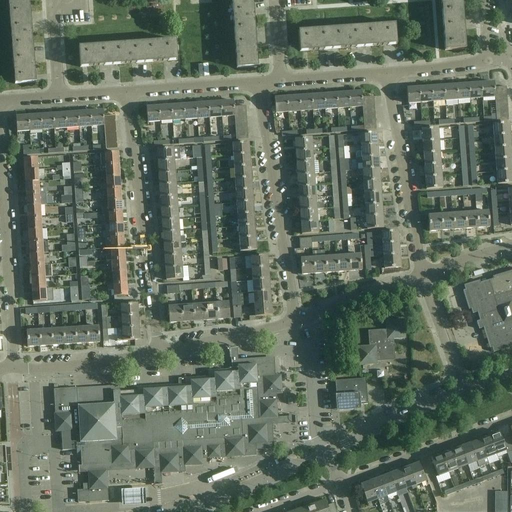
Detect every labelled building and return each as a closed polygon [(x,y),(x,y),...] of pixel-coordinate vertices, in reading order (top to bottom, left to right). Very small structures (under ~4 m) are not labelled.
[(441,3),(442,19),(463,17),(462,1),(441,3)] [(8,5),(9,20),(30,19),(28,3),(8,5)] [(231,4),(232,20),(253,19),(252,3),(231,4)] [(442,19),(443,35),(464,33),(463,17),(442,19)] [(9,20),(10,36),(31,35),(30,19),(9,20)] [(232,20),(233,36),(254,35),(253,19),(232,20)] [(395,25),(378,26),(379,47),(396,45),(395,25)] [(378,26),(362,27),(364,48),(379,47),(378,26)] [(362,27),(346,28),(348,49),(364,48),(362,27)] [(346,28),(330,29),(332,50),(348,49),(346,28)] [(330,29),(315,30),(316,51),(332,50),(330,29)] [(300,52),(316,51),(315,30),(298,31),(300,52)] [(465,49),(464,33),(443,35),(445,51),(465,49)] [(10,36),(11,52),(32,50),(31,35),(10,36)] [(233,36),(234,52),(255,51),(254,35),(233,36)] [(175,40),(159,41),(160,62),(176,61),(175,40)] [(159,41),(143,43),(144,63),(160,62),(159,41)] [(143,43),(127,44),(128,64),(144,63),(143,43)] [(127,44),(111,45),(112,65),(128,64),(127,44)] [(111,45),(95,46),(96,66),(112,65),(111,45)] [(80,68),(96,66),(95,46),(78,47),(80,68)] [(11,52),(13,68),(33,66),(32,50),(11,52)] [(256,67),(255,51),(234,52),(236,69),(256,67)] [(35,83),(33,66),(13,68),(14,84),(35,83)] [(493,83),(481,84),(482,99),(494,98),(494,94),(494,88),(493,83)] [(481,84),(468,85),(469,100),(482,99),(481,84)] [(456,85),(444,86),(445,102),(457,101),(456,85)] [(468,85),(456,85),(457,101),(469,100),(468,85)] [(444,86),(432,87),(433,103),(445,102),(444,86)] [(432,87),(419,88),(420,103),(433,103),(432,87)] [(408,104),(420,103),(419,88),(406,89),(408,104)] [(361,92),(348,93),(349,108),(362,108),(362,104),(361,98),(361,92)] [(348,93),(336,94),(337,109),(349,108),(348,93)] [(336,94),(324,95),(325,110),(337,109),(336,94)] [(324,95),(311,96),(312,111),(325,110),(324,95)] [(311,96),(299,97),(300,112),(312,111),(311,96)] [(299,97),(287,98),(288,113),(300,112),(299,97)] [(275,114),(288,113),(287,98),(274,98),(275,114)] [(233,101),(220,102),(221,117),(234,116),(234,113),(234,107),(233,101)] [(220,102),(208,103),(209,118),(221,117),(220,102)] [(208,103),(196,104),(197,119),(209,118),(208,103)] [(196,104),(183,105),(184,120),(197,119),(196,104)] [(171,105),(159,106),(160,121),(172,121),(171,105)] [(183,105),(171,105),(172,121),(184,120),(183,105)] [(147,122),(160,121),(159,106),(146,107),(147,116),(147,120),(147,122)] [(103,111),(90,112),(91,127),(104,126),(103,122),(103,117),(103,111)] [(77,112),(65,113),(66,129),(78,128),(77,112)] [(90,112),(77,112),(78,128),(91,127),(90,112)] [(65,113),(53,114),(54,129),(66,129),(65,113)] [(53,114),(40,115),(42,130),(54,129),(53,114)] [(40,115),(28,116),(29,131),(42,130),(40,115)] [(16,132),(29,131),(28,116),(15,117),(16,132)] [(493,125),(494,137),(509,136),(508,124),(493,125)] [(472,126),(467,127),(468,139),(473,139),(477,138),(477,132),(473,133),(472,126)] [(421,130),(422,142),(438,141),(437,129),(421,130)] [(360,135),(360,147),(377,145),(376,134),(360,135)] [(494,137),(494,149),(510,148),(509,136),(494,137)] [(295,140),(295,151),(312,150),(317,150),(317,144),(312,145),(311,139),(295,140)] [(422,142),(423,154),(439,153),(438,141),(422,142)] [(232,144),(233,156),(249,155),(248,143),(232,144)] [(355,159),(361,159),(378,158),(377,145),(360,147),(361,152),(356,152),(355,153),(355,159)] [(200,146),(192,147),(193,159),(196,159),(201,159),(200,146)] [(158,162),(174,161),(179,160),(178,148),(173,148),(157,149),(158,162)] [(494,149),(495,161),(511,160),(510,148),(494,149)] [(295,151),(296,163),(313,162),(312,150),(295,151)] [(101,166),(105,165),(119,164),(118,152),(100,153),(101,166)] [(423,154),(424,166),(440,164),(439,153),(423,154)] [(233,156),(234,168),(250,166),(249,155),(233,156)] [(23,159),(24,171),(38,170),(37,158),(23,159)] [(362,164),(362,170),(379,169),(378,158),(361,159),(355,159),(356,164),(362,164)] [(495,161),(496,172),(511,171),(511,160),(495,161)] [(158,162),(158,174),(175,172),(174,161),(158,162)] [(297,175),(314,174),(318,173),(317,162),(313,162),(296,163),(297,175)] [(105,165),(106,177),(119,176),(119,164),(105,165)] [(424,166),(425,177),(441,176),(440,164),(424,166)] [(234,168),(235,179),(251,178),(250,166),(234,168)] [(70,168),(62,168),(59,169),(59,171),(62,170),(63,178),(70,177),(70,168)] [(362,176),(363,182),(380,181),(379,169),(362,170),(356,171),(357,176),(362,176)] [(24,171),(25,183),(38,182),(38,176),(43,176),(43,170),(38,170),(24,171)] [(511,183),(511,174),(511,171),(496,172),(497,185),(511,183)] [(158,174),(159,186),(176,185),(175,172),(158,174)] [(297,175),(298,187),(314,186),(314,174),(297,175)] [(100,190),(107,190),(120,189),(119,176),(106,177),(107,185),(100,185),(100,190)] [(442,188),(441,176),(425,177),(426,190),(442,188)] [(235,179),(236,191),(252,189),(251,178),(235,179)] [(363,182),(364,195),(381,193),(380,181),(363,182)] [(25,183),(26,195),(39,194),(42,194),(47,193),(46,188),(39,189),(38,182),(25,183)] [(159,186),(160,198),(177,197),(176,185),(159,186)] [(298,187),(299,199),(315,198),(314,186),(298,187)] [(107,190),(108,201),(121,201),(120,189),(107,190)] [(236,191),(237,202),(253,201),(252,189),(236,191)] [(82,191),(75,192),(75,203),(83,203),(82,191)] [(364,195),(365,206),(381,205),(381,193),(364,195)] [(42,194),(39,194),(26,195),(26,207),(40,206),(40,199),(43,199),(42,194)] [(160,198),(161,209),(177,208),(177,197),(160,198)] [(299,199),(300,211),(316,210),(315,198),(299,199)] [(102,214),(109,213),(122,213),(121,201),(108,201),(108,208),(101,208),(102,214)] [(237,202),(237,214),(253,212),(253,201),(237,202)] [(365,206),(365,218),(382,217),(381,205),(365,206)] [(26,207),(27,219),(41,218),(40,206),(26,207)] [(161,209),(162,221),(178,220),(177,208),(161,209)] [(300,211),(300,223),(317,222),(316,210),(300,211)] [(237,214),(238,225),(254,224),(253,212),(237,214)] [(488,212),(475,213),(477,229),(489,228),(488,212)] [(109,213),(109,225),(123,224),(122,213),(109,213)] [(475,213),(464,214),(465,229),(477,229),(475,213)] [(452,214),(440,215),(441,231),(453,230),(452,214)] [(464,214),(452,214),(453,230),(465,229),(464,214)] [(429,232),(441,231),(440,215),(428,216),(429,232)] [(383,229),(382,217),(365,218),(366,230),(383,229)] [(27,219),(28,230),(42,229),(41,218),(27,219)] [(162,221),(163,233),(179,232),(178,220),(162,221)] [(318,234),(317,222),(300,223),(301,235),(318,234)] [(102,238),(105,238),(123,236),(123,224),(109,225),(105,225),(105,232),(101,232),(102,238)] [(238,225),(239,236),(255,235),(254,224),(238,225)] [(28,230),(29,243),(42,242),(42,229),(28,230)] [(85,229),(77,230),(78,239),(85,239),(85,229)] [(163,233),(164,245),(180,244),(179,232),(163,233)] [(382,233),(383,245),(399,244),(398,232),(382,233)] [(239,236),(240,248),(240,251),(256,250),(255,235),(239,236)] [(106,243),(106,249),(111,249),(124,248),(123,236),(105,238),(106,243)] [(311,238),(299,239),(300,248),(300,249),(312,248),(312,243),(311,238)] [(85,239),(78,239),(78,249),(86,249),(85,239)] [(29,243),(29,248),(30,254),(43,253),(42,242),(29,243)] [(164,245),(164,248),(164,257),(181,256),(180,244),(164,245)] [(383,245),(383,248),(384,257),(400,256),(399,244),(383,245)] [(125,260),(124,248),(111,249),(112,261),(125,260)] [(30,254),(31,267),(44,266),(43,253),(30,254)] [(360,255),(348,256),(349,272),(362,271),(360,255)] [(164,257),(165,269),(182,268),(181,256),(164,257)] [(251,257),(252,269),(268,268),(267,256),(251,257)] [(348,256),(337,257),(338,273),(349,272),(348,256)] [(401,268),(400,256),(384,257),(385,269),(401,268)] [(337,257),(325,258),(326,273),(338,273),(337,257)] [(325,258),(313,259),(314,274),(326,273),(325,258)] [(302,275),(314,274),(313,259),(301,259),(302,269),(302,275)] [(112,261),(113,273),(126,272),(125,260),(112,261)] [(219,271),(226,271),(225,261),(218,262),(219,271)] [(31,278),(45,277),(51,277),(50,265),(44,266),(31,267),(31,278)] [(183,279),(182,268),(165,269),(166,280),(183,279)] [(252,269),(252,281),(269,280),(268,268),(252,269)] [(511,270),(492,277),(492,279),(480,283),(479,281),(463,286),(472,314),(477,313),(479,321),(476,322),(478,329),(483,328),(489,349),(491,348),(493,353),(511,346),(511,270)] [(113,273),(113,285),(127,284),(126,272),(113,273)] [(31,278),(32,290),(50,289),(46,289),(45,277),(31,278)] [(87,277),(80,278),(81,287),(88,286),(87,277)] [(252,281),(253,293),(270,292),(269,280),(252,281)] [(127,296),(127,284),(113,285),(106,285),(107,291),(114,290),(114,297),(127,296)] [(88,286),(81,287),(82,301),(89,301),(88,286)] [(180,286),(167,287),(167,295),(178,294),(178,291),(177,289),(180,289),(180,286)] [(77,287),(70,288),(70,294),(67,294),(67,300),(60,301),(60,304),(71,303),(71,302),(78,302),(77,287)] [(51,301),(50,289),(32,290),(33,302),(47,301),(51,301)] [(253,293),(254,305),(271,304),(270,292),(253,293)] [(228,303),(215,304),(217,320),(230,319),(228,303)] [(121,305),(122,317),(138,316),(137,304),(121,305)] [(215,304),(204,305),(204,321),(217,320),(215,304)] [(272,316),(271,304),(254,305),(255,317),(272,316)] [(192,305),(180,306),(181,323),(193,322),(192,305)] [(204,305),(192,305),(193,322),(204,321),(204,305)] [(169,323),(181,323),(180,306),(168,307),(169,310),(165,310),(165,317),(169,317),(169,323)] [(235,306),(233,306),(234,319),(241,318),(240,307),(238,307),(235,307),(235,306)] [(122,317),(118,318),(118,323),(122,323),(122,329),(139,328),(138,316),(122,317)] [(393,339),(405,339),(404,320),(386,321),(386,334),(375,334),(374,331),(368,331),(369,347),(357,347),(358,366),(377,365),(377,359),(388,358),(388,355),(394,354),(393,339)] [(87,327),(75,328),(76,344),(87,343),(87,327)] [(99,327),(87,327),(87,343),(100,343),(99,327)] [(75,328),(63,329),(64,345),(76,344),(75,328)] [(140,340),(139,328),(122,329),(116,330),(116,341),(123,341),(140,340)] [(63,329),(51,330),(52,345),(64,345),(63,329)] [(28,347),(40,346),(39,330),(27,331),(28,347)] [(51,330),(39,330),(40,346),(52,345),(51,330)] [(73,389),(53,390),(55,414),(54,414),(55,432),(61,432),(62,451),(80,450),(81,450),(82,467),(130,464),(130,470),(159,468),(160,474),(185,472),(184,466),(202,465),(202,459),(256,455),(255,444),(267,443),(266,425),(265,419),(277,418),(276,394),(281,394),(280,376),(267,376),(266,364),(237,366),(238,373),(232,373),(214,374),(214,380),(190,381),(191,387),(143,391),(143,396),(120,398),(119,386),(113,386),(76,388),(73,389)] [(365,379),(335,381),(336,395),(334,395),(335,412),(360,410),(360,405),(367,404),(365,379)] [(304,418),(304,405),(294,406),(294,418),(304,418)] [(499,432),(489,436),(496,455),(506,451),(506,453),(511,451),(508,439),(502,441),(499,432)] [(489,436),(479,439),(487,459),(496,455),(489,436)] [(479,439),(469,443),(477,462),(479,467),(488,463),(479,439)] [(469,443),(460,447),(467,466),(477,462),(469,443)] [(0,505),(8,506),(4,447),(0,447),(0,505)] [(460,447),(450,450),(457,470),(467,466),(460,447)] [(450,450),(441,454),(448,473),(457,470),(450,450)] [(438,477),(448,473),(441,454),(431,458),(438,477)] [(418,463),(408,466),(416,486),(425,482),(418,463)] [(408,466),(398,470),(406,489),(411,487),(412,490),(416,488),(416,486),(408,466)] [(398,470),(389,474),(396,493),(398,497),(407,494),(406,489),(398,470)] [(83,490),(77,491),(78,503),(102,502),(108,501),(107,489),(107,487),(106,471),(88,472),(89,484),(83,484),(83,490)] [(389,474),(379,477),(387,497),(396,493),(389,474)] [(379,477),(370,481),(377,500),(387,497),(379,477)] [(455,477),(450,479),(454,488),(458,487),(455,477)] [(367,504),(377,500),(370,481),(360,485),(367,504)] [(144,489),(122,489),(122,505),(144,505),(144,489)] [(324,500),(314,503),(317,511),(336,511),(333,504),(327,506),(324,500)] [(317,511),(314,503),(305,507),(306,511),(317,511)]
